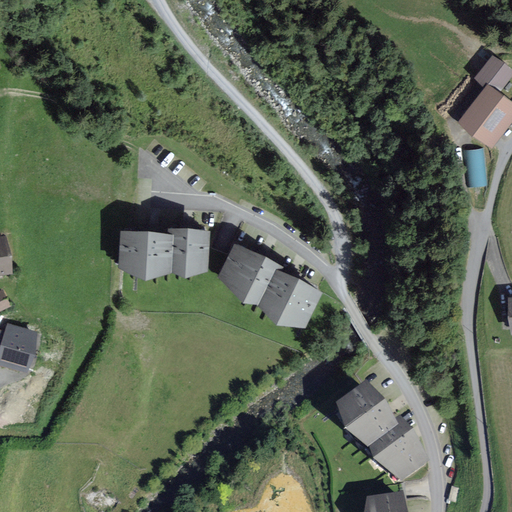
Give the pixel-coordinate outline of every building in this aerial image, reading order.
[(511,126),(511,102),(489,85),(460,123),(495,149),(511,126)] [(469,184),(487,184),(486,146),(468,146),(469,184)] [(123,267),(147,276),(172,270),(186,275),(207,272),(210,231),(188,230),(170,229),(170,235),(153,234),(125,233),(123,267)] [(0,274),(11,273),(6,237),(0,238),(0,274)] [(322,293),(292,278),(279,272),(281,268),(262,258),(235,245),(219,276),(247,301),(263,298),(260,304),(278,322),(305,327),(322,293)] [(0,311),(13,305),(4,290),(0,292),(0,311)] [(36,332),(9,325),(0,359),(0,361),(26,369),(36,332)] [(342,403),(349,426),(371,442),(375,457),(401,481),(429,459),(410,434),(399,420),(394,423),(385,411),(366,385),(342,403)] [(371,498),(367,511),(404,511),(402,493),(371,498)]
